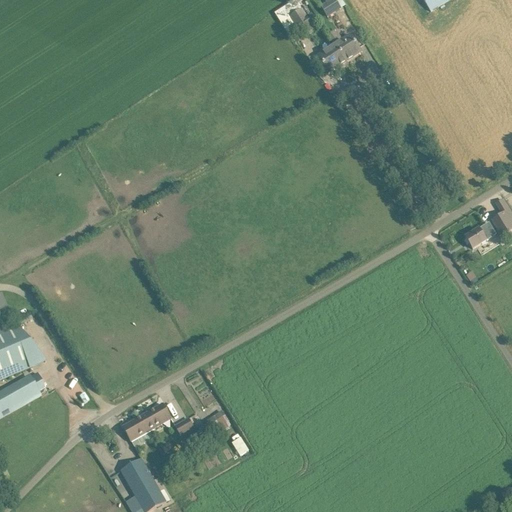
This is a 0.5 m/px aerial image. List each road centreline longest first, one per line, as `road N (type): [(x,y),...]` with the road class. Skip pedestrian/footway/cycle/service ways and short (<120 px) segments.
road 1 (unclassified): [(7,511),(97,427),(429,233)]
road 2 (unclassified): [(511,364),(429,233)]
